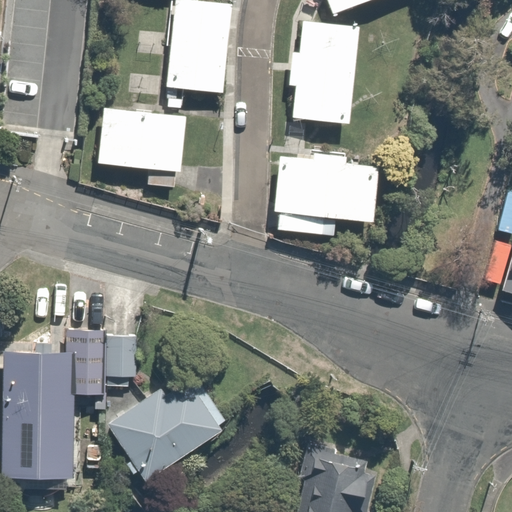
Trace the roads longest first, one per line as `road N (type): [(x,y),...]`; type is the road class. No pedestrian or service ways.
road 1 (residential): [(469,364),(371,334),(294,297),(0,206)]
road 2 (residential): [(469,364),(436,511)]
